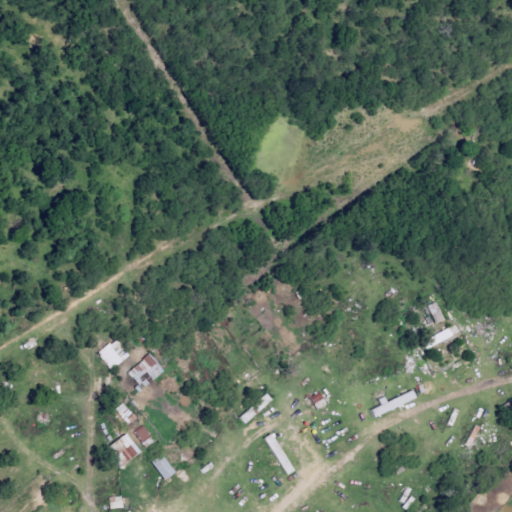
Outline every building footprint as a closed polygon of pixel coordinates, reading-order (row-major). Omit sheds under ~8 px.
[(130,356),(117,339),(98,353),(111,370),(130,356)] [(152,382),(165,371),(150,354),(128,374),(142,390),(152,382)] [(381,402),(382,406),(373,409),(375,416),(418,400),(415,390),(381,402)] [(273,400),(268,394),(241,418),(246,424),(273,400)] [(155,442),(144,426),(135,432),(146,448),(155,442)] [(142,454),(129,434),(108,447),(121,467),(142,454)] [(287,476),(294,472),(275,434),(267,437),(287,476)] [(177,473),(163,454),(152,463),(166,481),(177,473)] [(110,497),(111,509),(124,508),(123,496),(110,497)]
